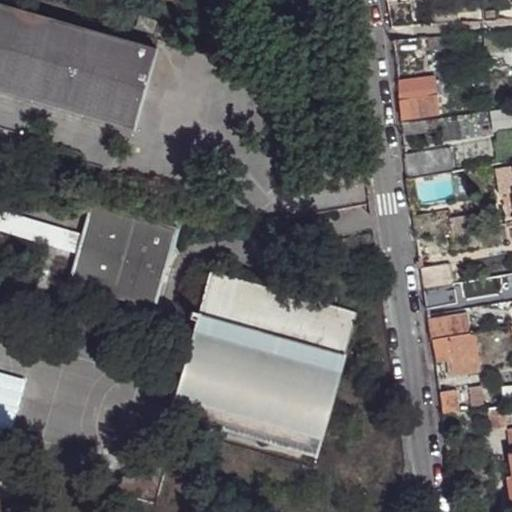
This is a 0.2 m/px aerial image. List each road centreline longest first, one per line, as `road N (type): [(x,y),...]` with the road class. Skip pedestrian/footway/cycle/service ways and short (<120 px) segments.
road 1 (unclassified): [(372,36),(432,511)]
road 2 (residential): [(372,36),(511,26)]
